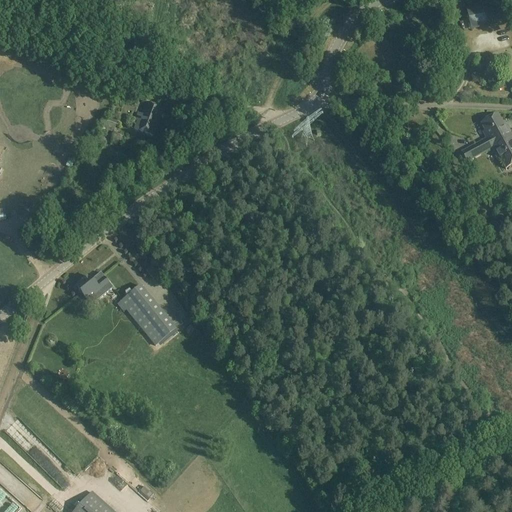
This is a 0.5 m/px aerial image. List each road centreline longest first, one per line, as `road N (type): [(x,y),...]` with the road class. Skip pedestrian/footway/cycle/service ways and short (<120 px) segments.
road 1 (tertiary): [(0,318),(138,205),(313,101)]
road 2 (track): [(0,41),(123,96),(257,107),(278,122)]
road 3 (unclassified): [(511,109),(313,101)]
road 4 (track): [(43,282),(0,404)]
road 5 (tertiary): [(313,101),(348,25),(386,0)]
